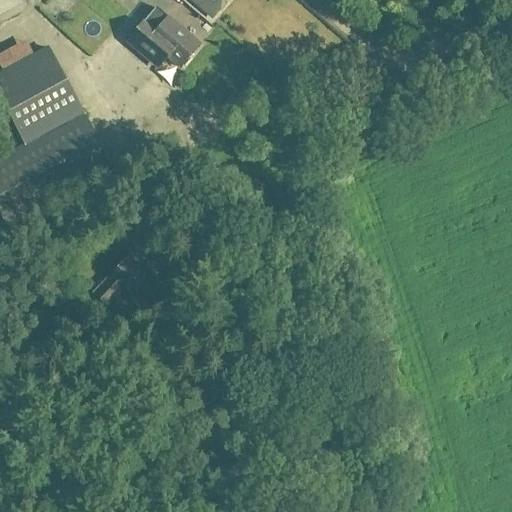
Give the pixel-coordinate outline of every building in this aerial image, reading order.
[(75,34),(99,8),(90,0),(87,0),(65,25),(75,34)] [(191,0),(212,18),(227,0),(191,0)] [(0,41),(38,21),(27,2),(12,10),(17,19),(0,28),(0,41)] [(125,42),(149,62),(159,51),(179,68),(199,45),(167,18),(166,19),(154,9),(142,24),(141,23),(125,42)] [(0,101),(24,147),(0,159),(0,215),(7,229),(113,173),(47,49),(0,73),(0,101)] [(166,291),(136,263),(128,255),(93,293),(102,301),(108,307),(122,292),(145,313),(166,291)]
